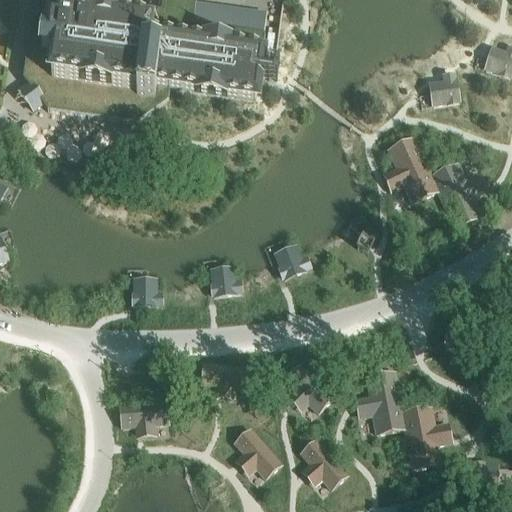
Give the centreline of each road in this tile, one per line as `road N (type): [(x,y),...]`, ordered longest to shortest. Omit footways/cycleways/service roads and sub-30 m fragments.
road 1 (residential): [(78,339),(235,339),(313,327),(408,297),(511,239)]
road 2 (residential): [(78,339),(104,451),(85,511)]
